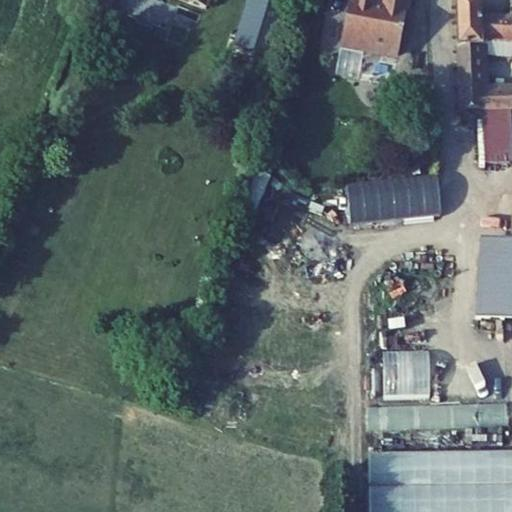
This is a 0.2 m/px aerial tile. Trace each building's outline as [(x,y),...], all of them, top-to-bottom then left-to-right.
[(89,0),(88,6),(116,16),(121,0),(89,0)] [(181,0),(207,9),(210,0),(181,0)] [(298,0),(259,0),(249,31),(284,42),(298,0)] [(415,40),(422,0),(363,0),(358,29),(415,40)] [(511,18),(485,18),(485,4),(459,2),(462,115),(481,115),(482,164),(507,164),(508,109),(511,108),(511,18)] [(405,94),(413,51),(377,45),(370,87),(405,94)] [(240,207),(254,213),(271,176),(257,170),(240,207)] [(334,185),(333,219),(367,219),(368,186),(334,185)] [(511,227),(499,227),(495,304),(511,304),(511,227)] [(511,423),(511,400),(368,406),(369,431),(511,424),(511,423)] [(511,511),(511,452),(369,455),(370,511),(511,511)]
